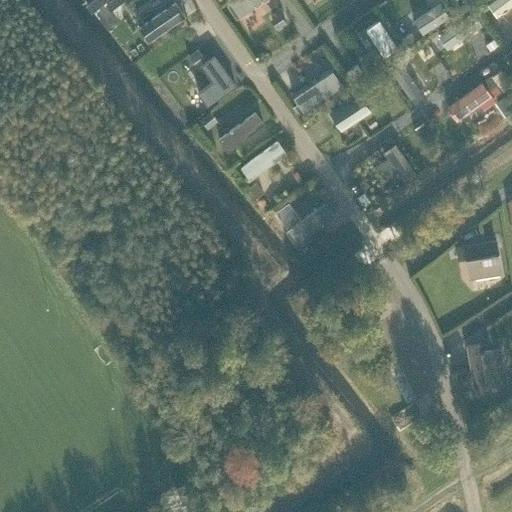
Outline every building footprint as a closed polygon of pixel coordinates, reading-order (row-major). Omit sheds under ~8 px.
[(122,0),(109,0),(105,3),(110,10),(123,0),(122,0)] [(142,34),(176,7),(170,0),(155,0),(131,19),(142,34)] [(228,0),(238,15),(259,0),(228,0)] [(435,0),(411,0),(424,19),(440,7),(435,0)] [(498,17),(511,5),(511,0),(488,0),(486,2),(498,17)] [(448,51),(483,25),(471,8),(436,34),(448,51)] [(286,23),(278,13),(270,19),(278,30),(286,23)] [(366,22),(351,32),(370,59),(385,48),(366,22)] [(410,33),(400,40),(405,47),(415,40),(410,33)] [(498,44),(494,38),(485,44),(489,50),(498,44)] [(419,86),(401,60),(390,67),(409,94),(419,86)] [(307,63),(290,75),(310,103),(327,91),(307,63)] [(351,80),(362,73),(356,63),(345,70),(351,80)] [(234,85),(225,71),(189,97),(198,110),(234,85)] [(496,85),(489,75),(482,81),(489,90),(496,85)] [(377,87),(385,82),(381,76),(373,81),(377,87)] [(454,121),(492,95),(481,80),(444,106),(454,121)] [(370,112),(358,93),(328,113),(342,132),(370,112)] [(302,113),(297,105),(291,108),(297,116),(302,113)] [(230,149),(267,122),(256,108),(219,135),(230,149)] [(252,176),(287,150),(276,136),(242,162),(252,176)] [(418,171),(398,142),(383,153),(403,182),(418,171)] [(263,192),(256,181),(248,187),(256,197),(263,192)] [(369,201),(363,191),(356,196),(362,205),(369,201)] [(299,242),(336,217),(324,199),(287,224),(299,242)] [(292,215),(284,205),(269,216),(277,226),(292,215)] [(501,272),(496,240),(456,247),(458,259),(466,257),(470,277),(501,272)] [(377,307),(386,300),(372,281),(362,288),(377,307)] [(367,314),(377,307),(362,288),(353,295),(367,314)] [(358,321),(367,314),(353,295),(343,302),(358,321)] [(480,352),(478,343),(467,345),(474,386),(505,381),(499,349),(480,352)]
